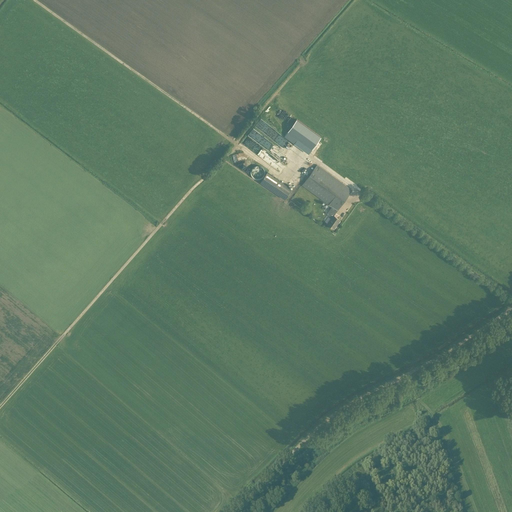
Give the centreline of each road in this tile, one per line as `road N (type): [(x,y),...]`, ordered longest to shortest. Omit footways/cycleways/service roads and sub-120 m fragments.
road 1 (unclassified): [(236,511),(321,419),(511,307)]
road 2 (track): [(472,511),(440,429),(407,374)]
